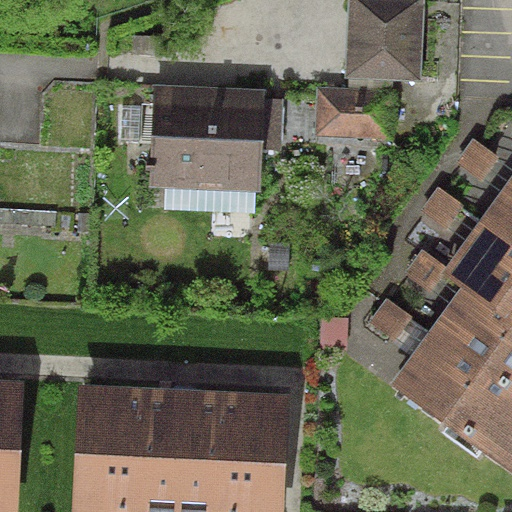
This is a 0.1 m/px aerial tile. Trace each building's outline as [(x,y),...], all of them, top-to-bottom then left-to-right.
[(425,0),(349,0),(346,78),(349,78),(393,80),(422,81),(425,0)] [(349,88),(318,86),(317,134),(396,137),(397,89),(392,89),(393,80),(349,78),(349,88)] [(265,89),(153,84),(148,187),(165,188),(256,192),(261,192),(263,150),(281,151),(283,99),(265,98),(265,89)] [(499,157),(473,138),(456,162),(482,180),(499,157)] [(511,179),(443,271),(463,286),(389,385),(511,477),(511,179)] [(464,205),(438,186),(421,210),(447,229),(464,205)] [(256,192),(165,188),(164,210),(255,213),(256,192)] [(427,288),(444,265),(421,248),(404,271),(427,288)] [(412,316),(386,297),(370,320),(396,339),(412,316)] [(19,511),(25,381),(0,380),(0,511),(19,511)] [(283,511),(289,393),(78,383),(71,511),(283,511)]
